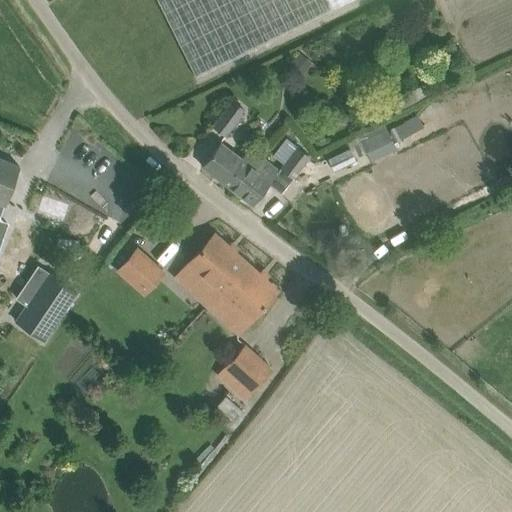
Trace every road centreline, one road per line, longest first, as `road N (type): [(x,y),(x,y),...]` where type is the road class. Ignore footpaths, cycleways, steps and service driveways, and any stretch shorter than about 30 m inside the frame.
road 1 (unclassified): [(351,297),(155,147),(85,77),(32,0)]
road 2 (unclassified): [(511,426),(351,297)]
road 3 (unclassified): [(351,297),(439,224),(511,190)]
